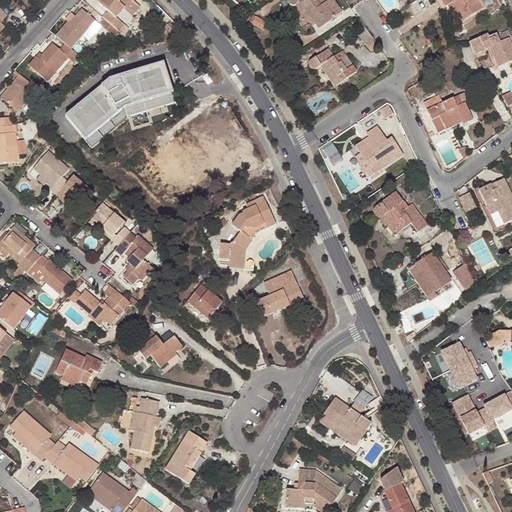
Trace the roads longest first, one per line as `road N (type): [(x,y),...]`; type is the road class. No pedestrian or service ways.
road 1 (residential): [(371,324),(322,353),(234,511)]
road 2 (tertiary): [(371,324),(286,147)]
road 3 (tertiary): [(286,147),(216,36),(182,0)]
road 4 (residential): [(390,365),(471,306),(511,296)]
road 5 (tertiary): [(443,476),(390,365)]
road 6 (residential): [(101,276),(7,198)]
road 7 (residential): [(286,147),(390,85)]
